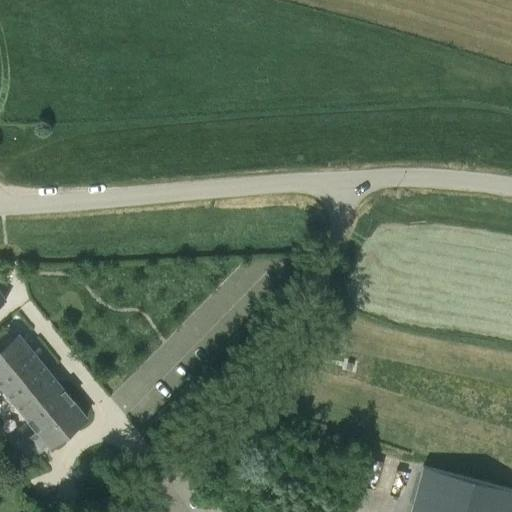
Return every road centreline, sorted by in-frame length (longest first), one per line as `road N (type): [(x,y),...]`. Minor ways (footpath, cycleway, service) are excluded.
road 1 (unclassified): [(120,511),(303,315),(334,249),(340,181)]
road 2 (unclassified): [(0,210),(340,181)]
road 3 (unclassified): [(340,181),(511,188)]
